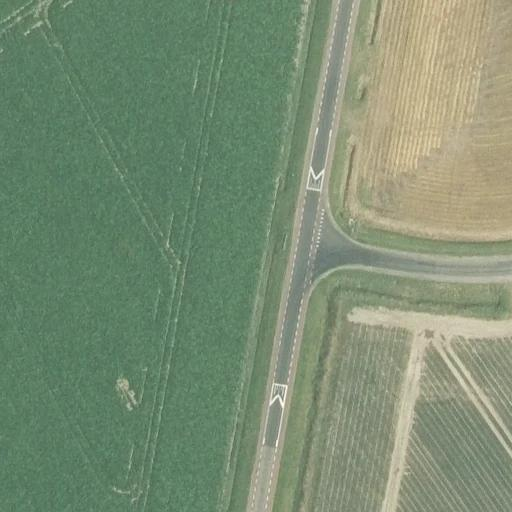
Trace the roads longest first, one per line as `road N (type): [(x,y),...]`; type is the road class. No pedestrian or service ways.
road 1 (tertiary): [(256,511),(304,247)]
road 2 (tertiary): [(304,247),(347,0)]
road 3 (unclassified): [(304,247),(440,271),(511,266)]
